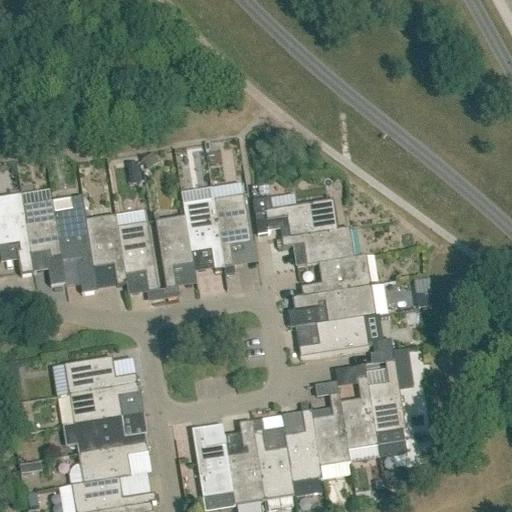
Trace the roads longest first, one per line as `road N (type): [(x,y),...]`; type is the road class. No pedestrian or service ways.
road 1 (tertiary): [(246,0),(511,232)]
road 2 (residential): [(158,416),(283,397),(267,300)]
road 3 (residential): [(0,296),(116,323),(143,320)]
road 4 (residential): [(143,320),(267,300)]
